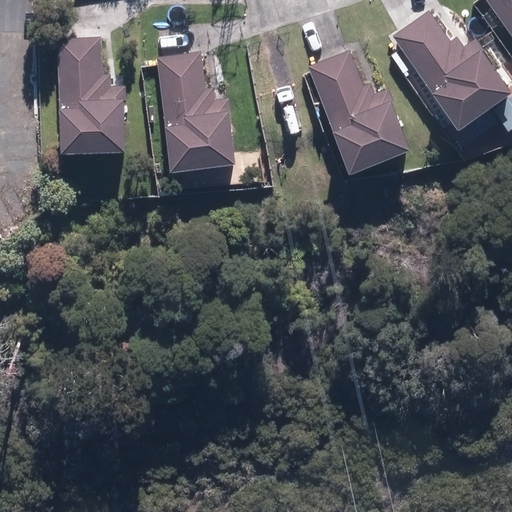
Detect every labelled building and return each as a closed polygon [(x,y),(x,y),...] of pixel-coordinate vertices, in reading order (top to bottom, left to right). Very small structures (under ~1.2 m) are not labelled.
[(511,0),(494,0),(511,24),(511,0)] [(469,43),(462,34),(456,38),(433,8),(398,34),(463,123),(469,118),(472,122),(511,92),(511,69),(492,42),(488,45),(481,35),(469,43)] [(133,92),(133,82),(117,83),(116,70),(108,71),(106,34),(63,36),(67,102),(71,102),(73,146),(140,143),(137,92),(133,92)] [(404,93),(397,95),(393,85),(379,90),(375,80),(369,82),(355,47),(313,63),(339,128),(346,125),(362,166),(423,142),(404,93)] [(236,94),(220,96),(218,84),(211,85),(206,48),(162,54),(172,123),(179,122),(185,163),(249,154),(242,103),(237,103),(236,94)]
